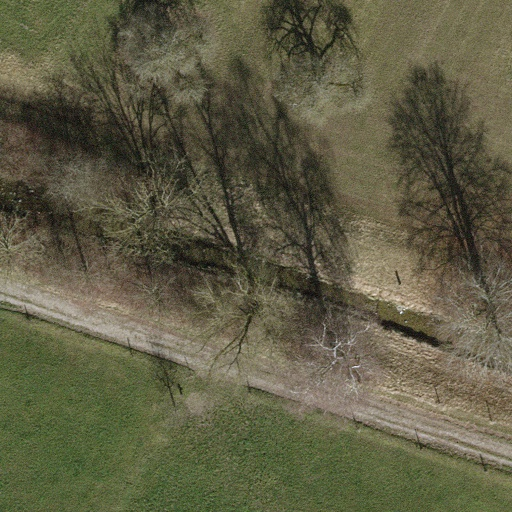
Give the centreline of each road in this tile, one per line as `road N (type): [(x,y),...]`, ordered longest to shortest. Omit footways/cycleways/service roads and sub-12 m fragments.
road 1 (track): [(0,294),(511,456)]
road 2 (track): [(0,91),(511,252)]
